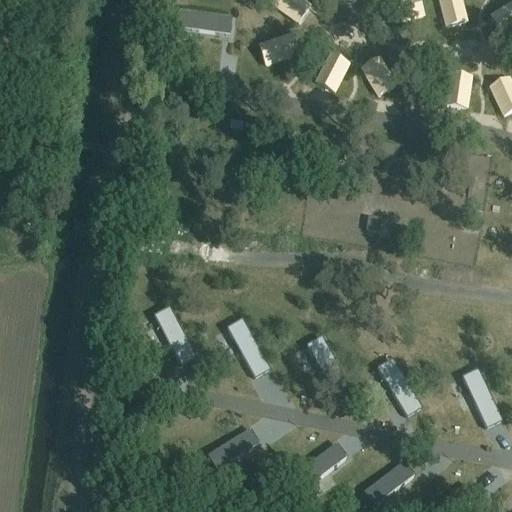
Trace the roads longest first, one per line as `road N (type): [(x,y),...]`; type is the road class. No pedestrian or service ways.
road 1 (track): [(118,152),(69,490)]
road 2 (track): [(138,0),(118,152)]
